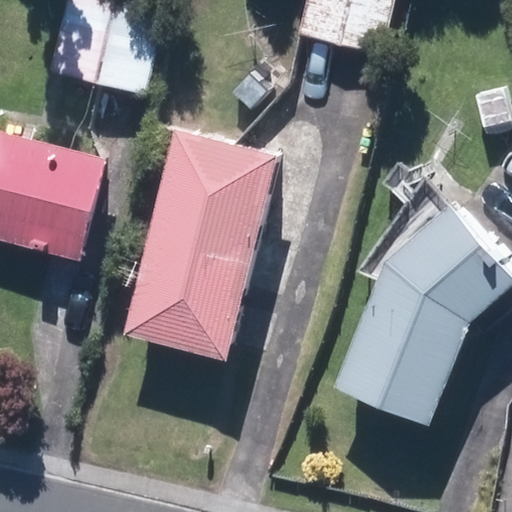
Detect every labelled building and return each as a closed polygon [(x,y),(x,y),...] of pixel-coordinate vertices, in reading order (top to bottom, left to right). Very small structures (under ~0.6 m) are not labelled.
[(169,16),(118,0),(71,0),(51,67),(144,96),(169,16)] [(306,0),(299,33),(382,53),(394,0),(306,0)] [(280,158),(176,132),(124,337),(228,363),(280,158)] [(105,168),(0,140),(0,243),(80,265),(105,168)] [(429,429),(475,319),(511,288),(511,286),(448,209),(386,259),(332,389),(429,429)]
